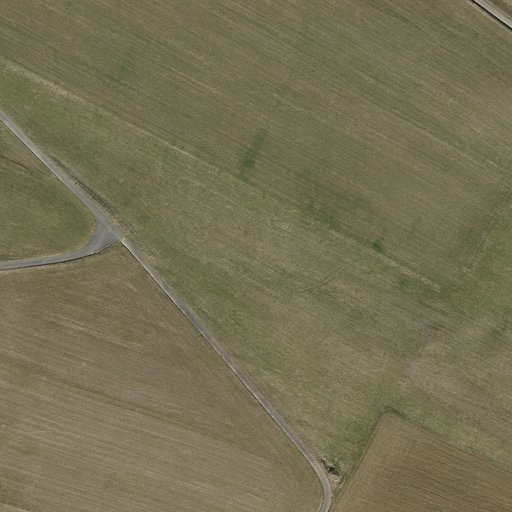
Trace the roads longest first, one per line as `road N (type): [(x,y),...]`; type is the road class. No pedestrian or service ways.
road 1 (track): [(324,511),(324,470),(164,280),(109,227)]
road 2 (track): [(0,262),(73,254),(96,246),(109,227),(0,111)]
